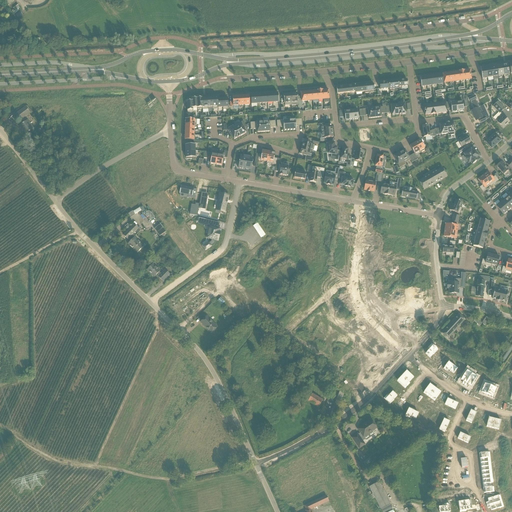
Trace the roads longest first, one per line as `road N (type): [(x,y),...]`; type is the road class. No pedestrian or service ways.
road 1 (track): [(253,461),(164,480),(62,460),(0,427)]
road 2 (unclassified): [(479,31),(460,21),(218,47)]
road 3 (secondary): [(239,61),(458,38)]
road 4 (residential): [(255,465),(213,371),(150,303)]
road 5 (residential): [(240,181),(223,248),(150,303)]
road 6 (residential): [(178,171),(134,206),(84,134)]
road 7 (residential): [(150,303),(54,201)]
